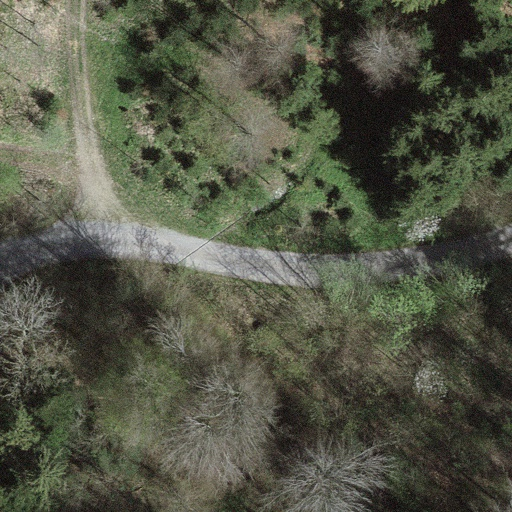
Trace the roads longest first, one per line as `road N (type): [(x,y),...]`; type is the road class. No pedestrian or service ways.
road 1 (track): [(0,249),(112,240),(302,269),(354,269),(511,240)]
road 2 (track): [(98,186),(78,126),(69,0)]
